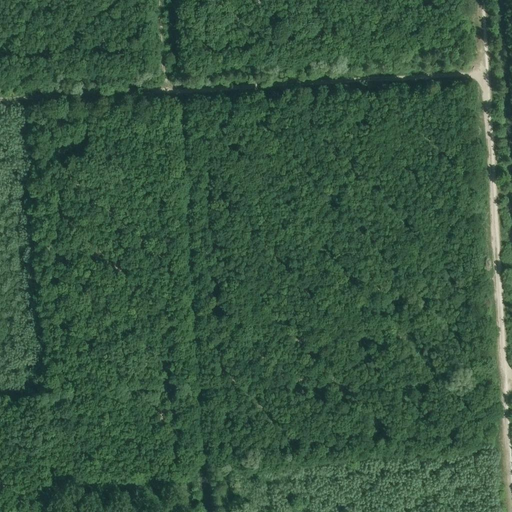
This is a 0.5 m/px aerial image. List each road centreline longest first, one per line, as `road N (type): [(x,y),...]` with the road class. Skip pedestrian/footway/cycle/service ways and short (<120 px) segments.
road 1 (track): [(486,74),(0,100)]
road 2 (track): [(505,378),(509,511)]
